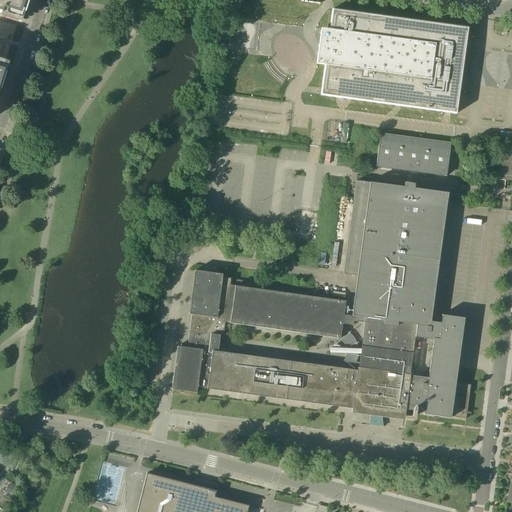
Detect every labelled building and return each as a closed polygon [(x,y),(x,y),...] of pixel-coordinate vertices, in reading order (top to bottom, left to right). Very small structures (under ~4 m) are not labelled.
[(6,61),(18,22),(21,12),(25,13),(29,0),(0,0),(0,89),(1,90),(6,73),(3,72),(6,61)] [(332,9),(330,30),(321,29),(317,64),(325,65),(321,96),(456,114),(467,39),(468,28),(332,9)] [(381,135),(376,166),(447,175),(450,151),(456,152),(457,145),(381,135)] [(501,154),(504,154),(501,175),(498,174),(497,180),(506,181),(506,176),(511,176),(511,146),(502,145),(501,154)] [(222,278),(223,275),(195,271),(189,314),(192,315),(187,348),(178,346),(172,388),(172,390),(197,393),(198,387),(207,389),(352,409),(351,413),(405,420),(406,409),(413,410),(412,416),(415,417),(416,411),(418,411),(418,412),(419,413),(419,411),(424,412),(424,414),(423,414),(451,418),(451,417),(450,417),(451,415),(465,417),(465,419),(466,419),(466,417),(471,386),(455,384),(464,318),(442,315),(441,323),(429,321),(446,194),(448,194),(448,193),(414,189),(414,184),(405,183),(404,187),(371,183),(356,181),(344,272),(358,274),(352,315),(344,314),(346,301),(230,286),(231,279),(222,278)] [(0,463),(12,470),(17,458),(1,450),(0,451),(0,463)] [(216,491),(194,485),(147,473),(138,507),(136,511),(247,511),(249,506),(215,497),(216,491)] [(8,485),(5,491),(12,494),(14,488),(8,485)]
